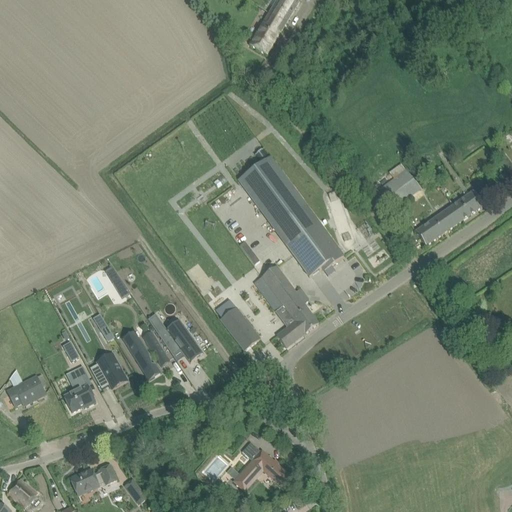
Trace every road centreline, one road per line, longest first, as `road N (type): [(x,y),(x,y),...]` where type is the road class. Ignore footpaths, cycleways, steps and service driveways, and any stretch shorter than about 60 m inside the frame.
road 1 (unclassified): [(283,359),(511,202)]
road 2 (residential): [(0,471),(150,413),(205,402)]
road 3 (unclassified): [(312,456),(282,433),(205,402)]
